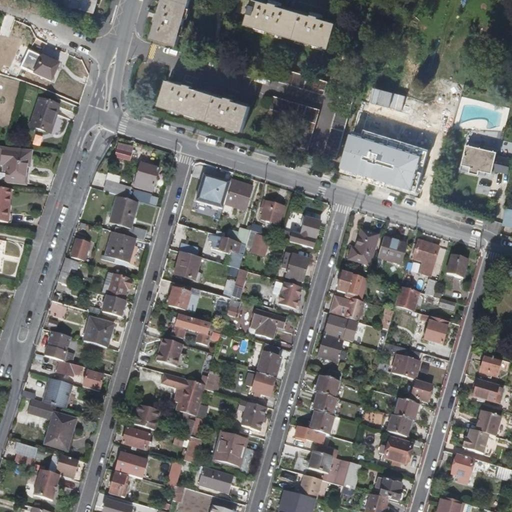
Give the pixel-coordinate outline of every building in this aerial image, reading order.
[(72,0),(70,10),(90,16),(95,1),(93,0),(92,0),(72,0)] [(189,0),(162,0),(158,14),(156,14),(154,21),(156,22),(151,38),(176,46),(189,0)] [(270,5),(254,0),(238,0),(235,12),(247,16),(245,24),(329,49),(336,25),(319,19),(320,18),(312,15),(311,17),(278,7),(279,5),(271,3),(270,5)] [(42,58),(29,52),(22,68),(35,73),(42,58)] [(59,64),(42,57),(42,58),(35,73),(52,80),(59,64)] [(327,82),(281,68),(277,81),(323,95),(327,82)] [(167,81),(166,81),(158,106),(241,133),(250,108),(236,103),(233,102),(233,100),(226,97),(225,99),(222,98),(194,90),(191,89),(191,87),(184,84),(184,86),(181,85),(167,81)] [(359,86),(344,82),(323,154),(336,159),(359,86)] [(406,97),(376,89),(372,103),(402,111),(406,97)] [(319,110),(273,96),(269,109),(302,120),(295,146),(308,150),(319,110)] [(56,105),(35,100),(28,129),(47,133),(52,114),(53,115),(56,105)] [(429,150),(366,131),(364,137),(352,134),(340,173),(420,198),(422,191),(417,189),(429,150)] [(34,135),(31,144),(39,146),(41,137),(34,135)] [(30,150),(1,144),(0,148),(0,151),(26,156),(24,170),(27,170),(30,150)] [(133,149),(119,145),(116,156),(130,160),(133,149)] [(498,156),(467,148),(462,167),(479,172),(479,173),(492,177),(494,173),(507,176),(511,161),(498,158),(498,156)] [(26,156),(0,151),(0,163),(4,164),(2,182),(23,185),(25,176),(23,175),(24,170),(26,156)] [(159,169),(142,164),(135,186),(152,192),(159,169)] [(227,185),(206,179),(199,201),(220,207),(227,185)] [(227,191),(248,198),(251,186),(231,179),(227,191)] [(127,189),(107,183),(105,191),(125,197),(127,189)] [(131,199),(146,203),(149,195),(134,191),(131,199)] [(245,209),(248,198),(227,191),(224,203),(245,209)] [(137,203),(119,198),(111,224),(129,229),(137,203)] [(284,207),(266,201),(261,219),(278,225),(284,207)] [(511,214),(506,213),(503,226),(511,228),(511,214)] [(319,221),(306,217),(301,235),(284,230),(281,240),(304,247),(306,237),(316,240),(318,233),(316,232),(319,221)] [(251,224),(249,231),(268,236),(270,229),(251,224)] [(131,232),(129,237),(136,238),(142,240),(144,232),(132,228),(131,232)] [(249,233),(249,231),(240,228),(238,234),(236,242),(241,243),(246,245),(249,233)] [(377,236),(360,230),(354,249),(351,249),(348,260),(368,266),(377,236)] [(238,234),(226,231),(224,238),(236,242),(238,234)] [(136,238),(129,237),(117,233),(113,232),(106,255),(103,255),(102,258),(115,262),(116,258),(129,262),(136,238)] [(249,233),(246,245),(245,247),(252,249),(256,235),(249,233)] [(241,243),(236,242),(224,238),(215,235),(212,243),(217,245),(216,248),(220,249),(220,251),(230,254),(231,251),(233,252),(229,267),(231,267),(238,270),(243,255),(238,253),(241,243)] [(268,239),(256,235),(252,249),(251,253),(263,257),(268,239)] [(406,244),(383,237),(377,258),(400,264),(406,244)] [(90,243),(77,239),(72,257),(85,261),(90,243)] [(437,248),(418,242),(413,259),(420,262),(419,266),(430,270),(437,248)] [(309,259),(292,254),(286,252),(281,267),(288,269),(286,277),(302,281),(309,259)] [(200,260),(181,254),(174,274),(194,280),(200,260)] [(468,260),(451,255),(446,274),(463,279),(468,260)] [(68,259),(64,258),(62,266),(71,269),(74,261),(68,259)] [(71,269),(62,266),(60,273),(69,275),(71,269)] [(238,270),(231,267),(227,282),(234,284),(238,270)] [(234,284),(231,297),(236,299),(238,299),(246,272),(238,270),(234,284)] [(362,278),(342,272),(336,290),(357,296),(362,278)] [(60,273),(57,281),(66,284),(69,275),(60,273)] [(132,282),(115,276),(110,294),(124,298),(127,289),(130,290),(132,282)] [(437,281),(428,279),(424,293),(432,296),(437,281)] [(66,284),(57,281),(50,301),(60,304),(66,284)] [(192,287),(174,282),(168,304),(186,310),(190,293),(192,287)] [(300,289),(275,282),(272,293),(281,295),(278,304),(294,308),(300,289)] [(414,291),(400,286),(394,306),(408,310),(414,291)] [(198,295),(190,293),(186,310),(193,312),(198,295)] [(235,303),(236,299),(231,297),(230,298),(228,307),(229,308),(227,315),(237,319),(239,310),(236,309),(237,304),(235,303)] [(349,301),(335,297),(332,310),(345,314),(349,301)] [(456,303),(440,298),(438,306),(454,311),(456,303)] [(125,304),(107,299),(103,313),(122,318),(125,304)] [(274,302),(264,299),(262,306),(272,309),(274,302)] [(241,310),(239,320),(247,322),(249,312),(241,310)] [(285,319),(255,310),(249,332),(250,334),(272,341),(275,327),(283,329),(285,319)] [(446,321),(422,314),(420,320),(426,321),(422,339),(439,344),(446,321)] [(348,320),(330,315),(325,332),(344,338),(348,320)] [(203,323),(179,316),(178,318),(176,326),(173,326),(170,335),(183,339),(186,329),(199,333),(196,343),(207,346),(210,336),(207,336),(209,331),(220,334),(221,331),(222,327),(203,321),(203,323)] [(113,326),(90,319),(84,342),(106,348),(113,326)] [(381,352),(381,350),(384,342),(387,331),(382,330),(379,340),(376,340),(373,349),(381,352)] [(46,348),(50,349),(65,353),(69,337),(51,332),(46,348)] [(342,342),(324,337),(318,356),(336,361),(341,346),(347,347),(348,342),(343,341),(342,342)] [(420,352),(384,342),(381,350),(396,354),(391,373),(413,379),(420,352)] [(177,348),(162,344),(159,354),(156,361),(175,367),(177,362),(174,361),(177,348)] [(265,344),(257,373),(274,378),(280,358),(276,357),(278,348),(265,344)] [(65,353),(50,349),(47,357),(62,361),(65,353)] [(501,360),(485,355),(480,371),(496,376),(501,360)] [(198,376),(207,379),(209,374),(212,362),(203,360),(198,376)] [(83,369),(64,363),(62,374),(73,377),(74,374),(81,376),(83,369)] [(104,376),(87,371),(83,386),(99,391),(104,376)] [(328,371),(326,377),(338,381),(340,375),(328,371)] [(200,403),(204,390),(205,385),(163,373),(160,383),(178,388),(175,401),(178,402),(183,403),(181,411),(183,412),(196,416),(200,403)] [(274,378),(257,373),(256,375),(247,373),(243,385),(253,387),(251,392),(254,393),(260,395),(269,397),(274,378)] [(205,385),(204,390),(217,393),(221,377),(209,374),(207,379),(205,385)] [(317,393),(333,398),(338,381),(326,377),(320,376),(316,393),(317,393)] [(49,379),(43,402),(55,406),(64,408),(64,405),(65,405),(67,399),(66,399),(67,395),(70,385),(49,379)] [(429,383),(414,379),(409,397),(424,401),(429,383)] [(497,386),(477,380),(473,395),(493,401),(497,386)] [(317,393),(313,410),(332,415),(336,399),(333,398),(317,393)] [(398,398),(394,415),(411,420),(413,420),(417,404),(398,398)] [(55,406),(43,402),(31,399),(27,414),(50,421),(43,446),(66,452),(75,420),(53,413),(55,406)] [(266,409),(239,401),(237,410),(244,412),(240,426),(249,428),(249,430),(259,432),(266,409)] [(201,403),(200,403),(196,416),(196,418),(203,421),(207,407),(201,406),(201,403)] [(159,410),(137,404),(132,424),(153,430),(159,410)] [(332,415),(313,410),(312,411),(314,412),(309,430),(318,433),(321,433),(327,435),(329,436),(334,417),(332,417),(332,415)] [(196,416),(183,412),(182,417),(195,421),(196,418),(196,416)] [(480,412),(475,432),(488,435),(495,437),(500,417),(480,412)] [(406,437),(411,420),(394,415),(390,414),(386,431),(406,437)] [(203,421),(196,418),(195,421),(190,437),(199,440),(204,421),(203,421)] [(318,433),(309,430),(298,427),(295,436),(313,442),(315,437),(317,437),(318,433)] [(147,434),(127,428),(123,443),(142,449),(147,434)] [(488,435),(475,432),(473,431),(471,440),(466,439),(463,448),(465,449),(465,450),(472,452),(474,450),(481,452),(482,455),(488,435)] [(247,439),(221,432),(214,459),(236,466),(242,447),(244,448),(247,439)] [(199,440),(190,437),(189,440),(183,461),(194,464),(201,440),(199,440)] [(410,443),(389,437),(383,457),(404,464),(410,443)] [(318,444),(315,452),(329,456),(331,449),(318,444)] [(329,456),(315,452),(312,451),(307,469),(338,478),(336,485),(342,486),(349,462),(329,456)] [(147,461),(120,453),(115,470),(142,479),(147,461)] [(35,460),(16,454),(13,463),(33,469),(35,460)] [(474,460),(457,454),(451,474),(468,479),(474,460)] [(54,475),(59,476),(73,480),(78,461),(60,455),(54,475)] [(182,464),(174,462),(168,480),(177,483),(182,464)] [(349,462),(342,486),(353,490),(360,465),(349,462)] [(233,475),(203,467),(198,485),(214,490),(215,486),(218,487),(217,491),(228,494),(233,475)] [(51,501),(59,476),(54,475),(40,471),(32,496),(51,501)] [(128,477),(115,473),(109,493),(124,498),(127,486),(126,485),(128,477)] [(321,480),(304,475),(298,494),(315,499),(321,480)] [(401,484),(381,478),(379,488),(384,489),(382,497),(398,502),(399,500),(402,501),(404,493),(401,493),(401,491),(400,490),(401,484)] [(177,483),(168,480),(166,486),(175,488),(175,487),(176,485),(177,483)] [(338,488),(328,485),(325,494),(335,497),(338,488)] [(183,490),(175,487),(175,488),(174,491),(171,501),(179,504),(183,490)] [(174,491),(171,490),(169,498),(167,498),(164,508),(169,510),(171,501),(174,491)] [(302,499),(287,494),(284,503),(282,502),(279,509),(289,511),(302,511),(304,508),(300,507),(302,499)] [(364,511),(383,511),(387,500),(369,495),(364,511)] [(468,511),(471,506),(440,497),(438,504),(441,505),(438,511),(468,511)] [(103,511),(120,511),(122,505),(107,501),(103,511)]
